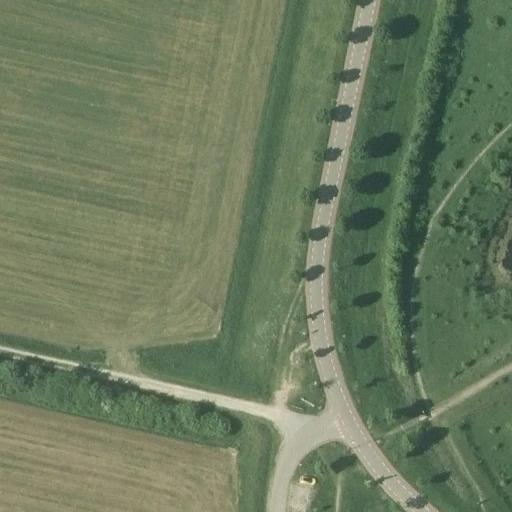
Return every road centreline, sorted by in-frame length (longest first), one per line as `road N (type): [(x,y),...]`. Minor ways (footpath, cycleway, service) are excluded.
road 1 (unclassified): [(372,0),(318,252),(328,375),(349,429)]
road 2 (track): [(309,432),(284,418),(0,349)]
road 3 (unclassified): [(279,511),(286,463),(309,432),(349,429)]
